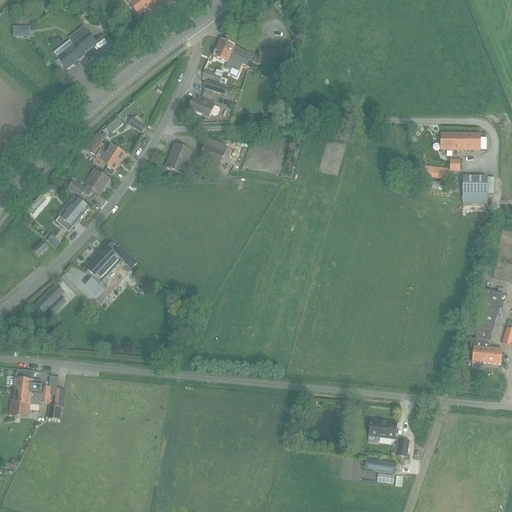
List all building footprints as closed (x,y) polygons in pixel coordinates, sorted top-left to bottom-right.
[(128,4),(138,17),(158,3),(157,2),(159,0),(128,0),(128,2),(128,4)] [(14,29),(14,37),(29,37),(29,29),(14,29)] [(82,55),(97,44),(88,32),(73,44),(70,41),(54,54),(58,59),(59,61),(58,62),(62,67),(63,66),(67,71),(84,57),(82,55)] [(221,40),(218,48),(249,62),(249,61),(251,62),(254,55),(235,47),(221,40)] [(218,48),(214,58),(228,64),(225,70),(231,73),(232,70),(239,73),(242,66),(246,67),(249,62),(218,48)] [(298,50),(258,51),(259,65),(298,64),(298,50)] [(215,75),(205,71),(203,78),(219,83),(221,78),(215,75)] [(207,82),(205,89),(204,90),(225,96),(227,89),(207,82)] [(189,111),(209,120),(211,115),(215,116),(217,116),(220,110),(214,107),(215,106),(201,100),(198,98),(196,101),(194,100),(189,111)] [(142,135),(146,129),(146,128),(133,119),(128,126),(142,135)] [(441,137),(441,147),(441,149),(457,149),(457,151),(480,151),(480,136),(457,135),(457,137),(441,137)] [(216,137),(214,146),(221,147),(221,146),(233,147),(234,140),(216,137)] [(98,142),(95,147),(121,164),(126,155),(107,143),(105,146),(98,142)] [(225,154),(206,145),(201,156),(221,164),(225,154)] [(166,169),(184,176),(189,162),(185,161),(188,151),(175,146),(166,169)] [(91,154),(89,156),(96,160),(115,173),(121,164),(95,147),(91,154)] [(450,162),(449,172),(460,172),(460,162),(450,162)] [(417,177),(448,180),(449,170),(418,166),(417,177)] [(85,191),(83,194),(89,198),(93,191),(100,195),(110,181),(95,171),(91,177),(93,179),(85,190),(85,191)] [(463,204),(487,205),(487,178),(463,178),(463,204)] [(73,182),(68,189),(81,197),(83,194),(85,191),(85,190),(73,182)] [(43,213),(59,197),(52,191),(37,207),(43,213)] [(77,199),(56,223),(69,234),(89,209),(77,199)] [(55,239),(62,245),(68,239),(60,232),(55,239)] [(87,270),(101,283),(122,261),(131,270),(137,264),(110,239),(99,251),(101,252),(97,256),(99,258),(93,264),(92,264),(90,264),(88,266),(88,268),(89,268),(87,270)] [(33,252),(38,258),(48,249),(43,243),(33,252)] [(72,280),(49,304),(54,308),(58,305),(64,311),(83,291),(72,280)] [(479,289),(471,318),(468,328),(476,330),(475,340),(471,340),(470,348),(474,348),(473,363),(501,366),(502,351),(490,350),(492,334),(502,295),(479,289)] [(511,330),(507,329),(505,335),(502,344),(511,347),(511,330)] [(173,354),(166,351),(163,361),(169,363),(173,354)] [(16,379),(15,391),(49,395),(49,396),(51,396),(56,397),(57,390),(58,382),(58,379),(51,378),(50,378),(50,381),(49,385),(42,384),(42,383),(39,382),(34,382),(34,381),(33,381),(34,374),(18,372),(17,379),(16,379)] [(68,401),(70,385),(61,384),(60,391),(64,392),(63,400),(68,401)] [(49,395),(15,391),(14,401),(11,401),(10,415),(26,416),(27,406),(37,407),(37,404),(50,405),(51,396),(49,396),(49,395)] [(49,408),(48,420),(60,422),(61,409),(49,408)] [(0,422),(7,424),(9,412),(0,410),(0,422)] [(369,437),(395,441),(397,425),(371,421),(369,437)] [(398,440),(396,457),(408,459),(410,442),(398,440)] [(365,470),(385,472),(395,474),(396,464),(366,460),(365,470)]
